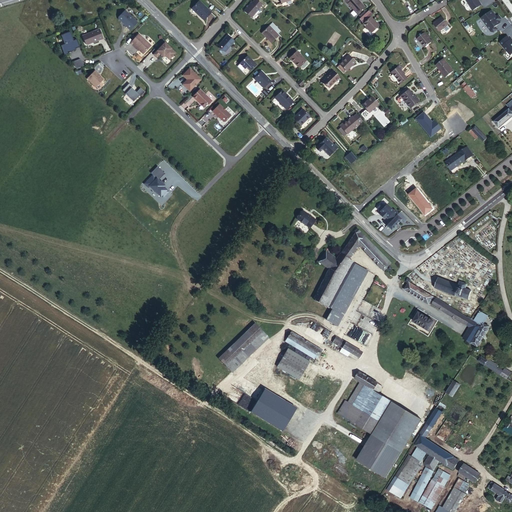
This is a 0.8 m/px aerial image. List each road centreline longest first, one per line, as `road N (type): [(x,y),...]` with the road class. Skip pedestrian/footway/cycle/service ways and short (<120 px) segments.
road 1 (residential): [(354,213),(410,262),(511,187)]
road 2 (residential): [(325,118),(225,16)]
